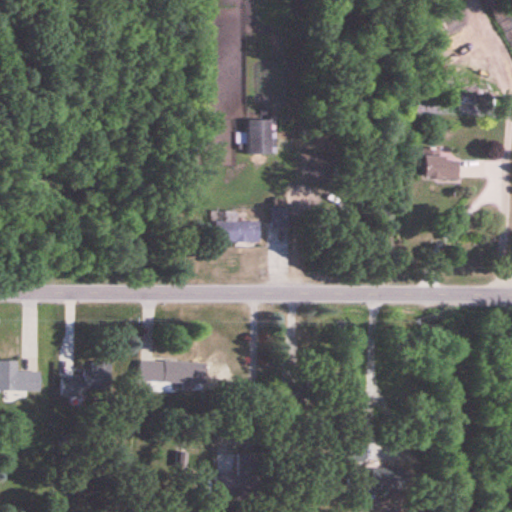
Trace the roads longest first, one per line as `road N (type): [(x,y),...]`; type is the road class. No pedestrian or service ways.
road 1 (tertiary): [(0,293),(511,295)]
road 2 (residential): [(429,295),(424,511)]
